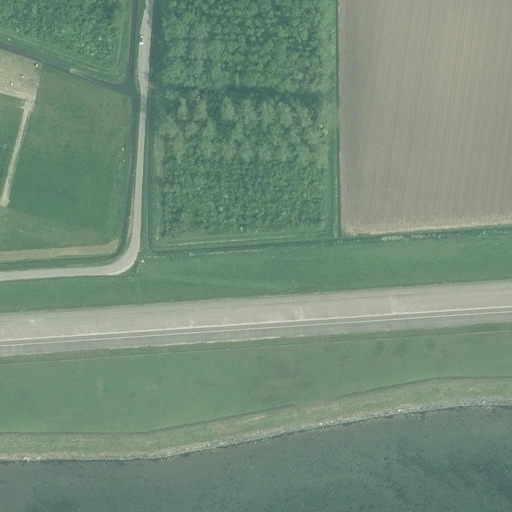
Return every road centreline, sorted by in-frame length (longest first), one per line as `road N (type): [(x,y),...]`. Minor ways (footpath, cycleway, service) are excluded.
road 1 (unclassified): [(150,0),(133,247),(107,270)]
road 2 (track): [(324,298),(156,277),(123,263)]
